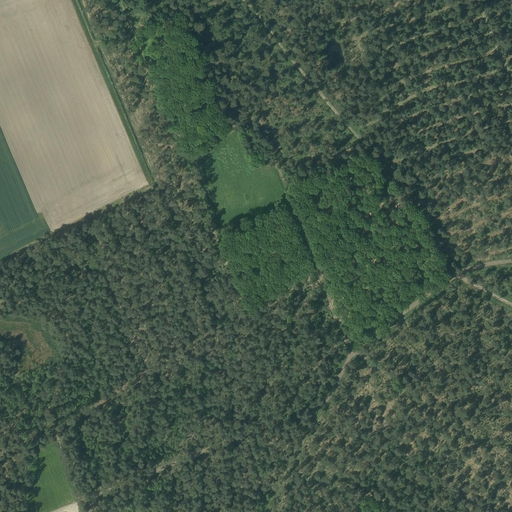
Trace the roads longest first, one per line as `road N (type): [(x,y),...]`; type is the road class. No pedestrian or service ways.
road 1 (track): [(48,511),(129,482),(223,423),(346,383),(358,370),(358,336),(378,327),(404,297),(448,266),(511,244)]
road 2 (track): [(511,310),(453,274),(430,229),(242,0)]
